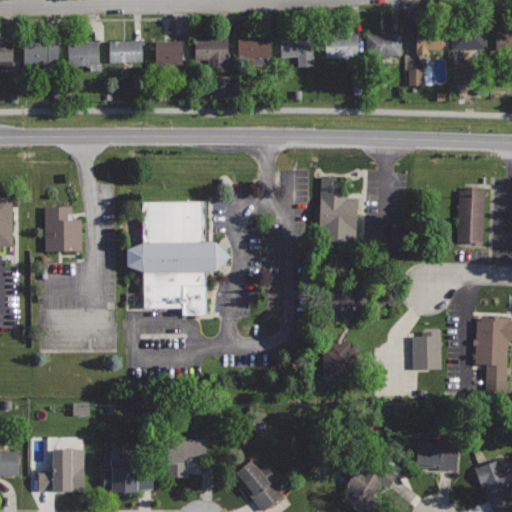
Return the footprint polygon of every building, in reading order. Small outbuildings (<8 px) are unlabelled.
[(416,24),(416,52),(428,52),(428,48),(443,49),(443,24),(416,24)] [(511,26),(495,27),(496,49),(511,49),(511,26)] [(487,28),(449,31),(451,49),(489,46),(487,28)] [(312,31),(279,33),(281,56),(299,55),(299,65),(314,64),(312,31)] [(401,32),(365,33),(366,54),(401,53),(401,32)] [(356,33),(324,36),(325,57),(358,54),(356,33)] [(271,34),(237,34),(238,58),(271,57),(271,34)] [(227,36),(195,37),(196,59),(208,58),(208,65),(228,65),(227,36)] [(13,41),(6,41),(6,37),(0,37),(0,67),(13,67),(13,41)] [(142,39),(109,39),(109,62),(142,61),(142,39)] [(182,39),(155,40),(155,64),(182,63),(182,39)] [(478,56),(479,40),(448,39),(447,55),(478,56)] [(58,40),(24,41),(25,64),(58,63),(58,40)] [(98,40),(67,43),(69,66),(100,63),(98,40)] [(405,85),(420,85),(420,69),(406,68),(405,85)] [(346,177),(319,176),(317,230),(358,232),(360,190),(346,190),(346,177)] [(485,185),(458,183),(455,240),(482,241),(485,185)] [(14,196),(0,196),(0,246),(14,246),(14,196)] [(206,200),(143,200),(143,241),(126,248),(126,263),(143,271),(144,307),(183,307),(183,314),(207,313),(206,271),(215,271),(230,254),(215,240),(206,240),(206,200)] [(72,204),(44,204),(44,249),(81,249),(81,218),(72,218),(72,204)] [(510,316),(476,315),(474,363),(486,363),(484,394),(506,394),(508,339),(511,339),(511,319),(509,319),(510,316)] [(421,330),(421,334),(411,334),(412,367),(441,366),(440,329),(421,330)] [(349,341),(321,342),(322,379),(355,379),(355,347),(349,347),(349,341)] [(87,403),(70,403),(69,415),(86,416),(87,403)] [(206,437),(166,438),(167,477),(187,476),(187,458),(206,457),(206,437)] [(456,444),(441,443),(441,440),(417,439),(417,463),(421,463),(421,466),(456,467),(456,444)] [(72,448),(53,448),(53,470),(38,470),(38,489),(83,490),(84,463),(71,463),(72,448)] [(19,449),(0,449),(0,475),(19,475),(19,449)] [(122,449),(111,449),(111,468),(103,468),(103,490),(138,490),(138,488),(154,488),(154,469),(137,469),(137,458),(122,458),(122,449)] [(369,457),(363,468),(357,465),(344,486),(349,489),(342,500),(362,511),(371,511),(377,503),(371,499),(380,483),(387,487),(396,473),(369,457)] [(501,457),(475,467),(481,484),(484,483),(494,511),(511,506),(511,494),(509,486),(511,484),(511,465),(505,468),(501,457)] [(251,460),(233,475),(263,511),(284,494),(273,481),(277,478),(265,464),(259,469),(251,460)]
